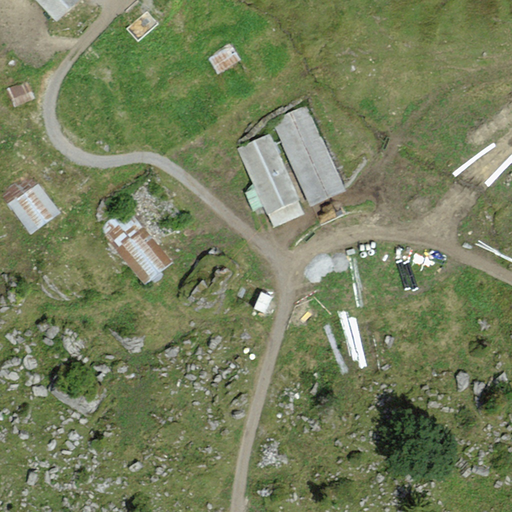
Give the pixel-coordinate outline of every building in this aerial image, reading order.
[(39,0),(59,22),(83,0),(39,0)] [(236,41),(211,59),(223,76),(248,59),(236,41)] [(11,86),(17,105),(38,98),(32,79),(11,86)] [(278,120),(316,211),(348,198),(310,107),(278,120)] [(242,147),(277,230),(308,217),(273,134),(242,147)] [(3,196),(33,239),(66,215),(35,173),(3,196)] [(119,247),(145,278),(164,262),(138,231),(119,247)]
